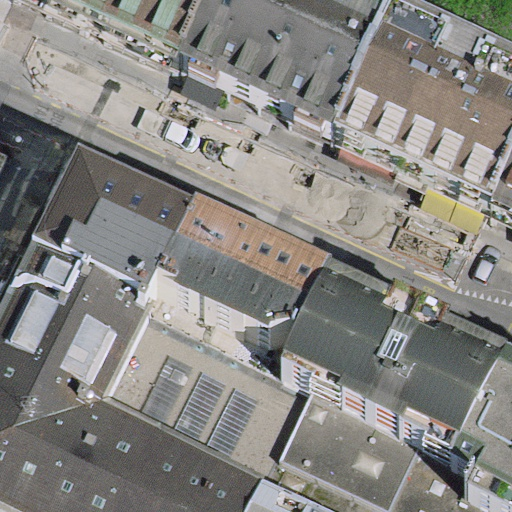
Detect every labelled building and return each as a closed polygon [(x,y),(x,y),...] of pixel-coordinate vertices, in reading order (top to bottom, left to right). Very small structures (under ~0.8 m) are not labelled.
[(184,82),(220,0),(16,0),(15,3),(107,46),(184,82)] [(339,154),(392,36),(314,0),(220,0),(184,82),(265,120),(339,154)] [(493,227),(511,186),(511,91),(392,36),(339,154),(416,191),(493,227)] [(39,271),(153,328),(198,232),(140,205),(81,178),(59,223),(35,269),(39,271)] [(511,186),(493,227),(505,233),(511,235),(511,186)] [(270,266),(198,232),(153,328),(284,393),(332,295),(270,266)] [(0,352),(0,377),(102,428),(153,328),(39,271),(14,322),(0,352)] [(426,338),(332,295),(284,393),(313,408),(419,463),(455,482),(509,376),(426,338)] [(265,509),(313,408),(284,393),(153,328),(102,428),(265,509)] [(511,511),(511,377),(509,376),(455,482),(510,511),(511,511)] [(102,428),(0,377),(0,511),(263,511),(265,509),(102,428)] [(271,511),(396,511),(419,463),(313,408),(265,509),(271,511)] [(510,511),(455,482),(419,463),(396,511),(510,511)]
